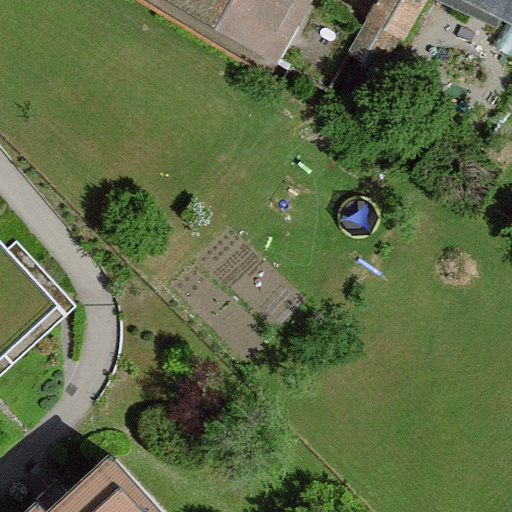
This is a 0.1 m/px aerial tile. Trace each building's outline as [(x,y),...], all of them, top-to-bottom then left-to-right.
[(177,0),(268,54),(297,0),(177,0)] [(422,0),(380,0),(370,19),(397,33),(402,36),(422,0)] [(511,0),(485,0),(511,13),(511,0)] [(397,33),(370,19),(352,51),(379,68),(397,33)] [(49,511),(44,506),(37,511),(164,511),(117,460),(59,511),(49,511)]
